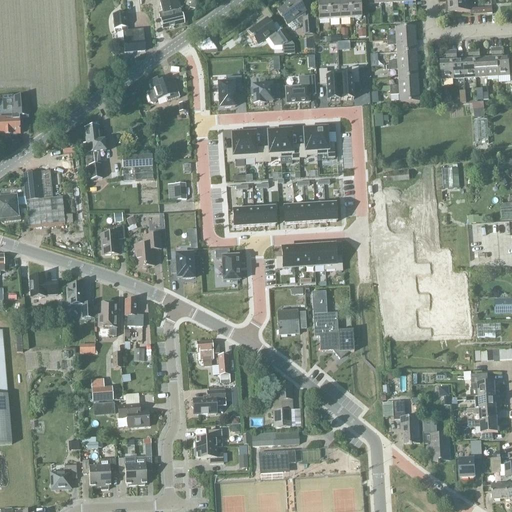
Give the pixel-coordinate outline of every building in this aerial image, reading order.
[(184,24),(178,0),(159,0),(163,14),(160,14),(163,30),(184,24)] [(296,0),(278,12),(288,26),(288,25),(292,31),(295,32),(298,29),(298,27),(297,25),(299,24),(301,27),(304,25),(305,36),(313,35),(313,33),(312,24),(312,20),(306,20),(306,14),(296,0)] [(319,22),(330,21),(328,0),(324,0),(325,2),(318,2),(319,22)] [(341,20),(339,1),(333,1),(332,0),(328,0),(330,21),(341,20)] [(341,20),(351,20),(349,0),(345,0),(346,0),(339,1),(341,20)] [(349,0),(351,20),(358,19),(361,19),(360,0),(349,0)] [(466,7),(466,1),(448,2),(449,7),(447,7),(446,8),(446,14),(471,12),(471,7),(466,7)] [(126,14),(113,15),(115,29),(122,29),(122,32),(123,32),(125,54),(127,53),(129,55),(133,55),(134,53),(146,52),(143,30),(128,31),(126,14)] [(267,20),(249,33),(258,46),(268,39),(274,47),(283,47),(284,56),(295,55),(294,47),(284,32),(277,37),(274,34),(276,33),(267,20)] [(387,42),(416,41),(415,28),(396,29),(396,37),(387,37),(387,42)] [(397,54),(416,53),(416,41),(387,42),(388,47),(396,46),(397,54)] [(487,78),(498,77),(497,49),(491,49),(492,57),(493,57),(493,60),(486,61),(487,78)] [(497,49),(498,77),(510,77),(509,59),(502,60),(502,57),(503,57),(502,49),(497,49)] [(464,79),(475,79),(474,50),(469,51),(469,58),(470,58),(470,62),(463,62),(464,79)] [(487,78),(486,61),(480,61),(479,58),(480,58),(479,50),(474,50),(475,79),(487,78)] [(464,79),(463,62),(456,62),(456,59),(457,59),(457,51),(451,52),(453,80),(464,79)] [(441,81),(453,80),(451,52),(446,52),(447,60),(448,60),(448,63),(440,63),(441,81)] [(388,67),(417,65),(416,53),(397,54),(397,62),(388,62),(388,67)] [(398,78),(418,77),(417,65),(388,67),(389,72),(398,71),(398,78)] [(351,72),(339,73),(341,101),(346,101),(347,101),(351,100),(351,101),(352,101),(352,100),(354,100),(353,89),(353,88),(353,86),(353,85),(353,84),(359,83),(358,69),(351,69),(351,72)] [(326,71),(319,71),(320,86),(327,85),(327,87),(326,87),(326,88),(327,88),(327,90),(326,90),(327,90),(328,102),(329,102),(330,102),(334,101),(334,102),(335,102),(335,101),(341,101),(339,73),(327,74),(326,71)] [(399,86),(389,87),(390,91),(418,90),(418,77),(398,78),(399,86)] [(157,102),(166,98),(168,103),(180,99),(175,84),(168,86),(165,78),(150,84),(153,91),(152,93),(149,94),(148,96),(151,104),(154,105),(156,105),(157,102)] [(226,84),(219,85),(220,109),(235,108),(234,94),(242,94),(241,78),(226,79),(226,84)] [(300,88),(286,89),(286,105),(295,104),(301,104),(310,103),(309,96),(315,96),(314,78),(300,78),(300,88)] [(253,89),(251,89),(252,96),(254,96),(254,107),(264,106),(264,104),(273,103),(273,101),(273,99),(280,99),(279,86),(272,86),(272,84),(260,84),(260,87),(253,87),(253,89)] [(418,90),(390,91),(390,97),(399,96),(399,103),(419,102),(418,90)] [(0,135),(20,135),(19,117),(29,116),(27,97),(13,97),(15,117),(12,117),(13,119),(5,120),(5,118),(0,118),(0,135)] [(475,145),(489,145),(487,120),(474,121),(475,145)] [(143,137),(143,125),(133,124),(133,137),(143,137)] [(86,145),(84,145),(85,157),(86,157),(87,167),(89,167),(90,180),(91,181),(102,179),(99,155),(107,154),(105,142),(101,142),(99,127),(84,129),(86,145)] [(328,159),(335,159),(334,144),(328,145),(327,130),(315,131),(317,156),(328,156),(328,159)] [(304,131),(305,146),(298,147),(299,159),(306,159),(306,157),(317,156),(315,131),(304,131)] [(281,158),(292,158),(292,162),(299,161),(298,147),(292,147),(291,132),(280,133),(279,133),(281,158)] [(268,134),(269,148),(262,149),(264,163),(271,163),(270,159),(281,158),(279,133),(268,134)] [(245,161),(255,160),(256,164),(263,163),(262,149),(256,149),(255,134),(244,135),(245,161)] [(232,136),(233,151),(227,151),(227,164),(235,163),(235,161),(245,161),(244,135),(232,136)] [(152,156),(122,158),(124,182),(154,181),(152,156)] [(448,190),(459,189),(458,169),(447,169),(448,190)] [(25,188),(26,206),(29,228),(65,224),(62,198),(52,199),(49,172),(23,174),(25,188)] [(390,187),(388,187),(389,197),(412,195),(411,180),(406,181),(406,174),(393,175),(394,181),(389,182),(390,187)] [(185,185),(175,186),(176,201),(186,201),(185,185)] [(2,200),(0,200),(0,220),(4,220),(5,224),(21,222),(20,212),(17,212),(16,207),(26,206),(25,188),(1,191),(2,200)] [(502,221),(511,219),(511,203),(501,204),(502,221)] [(336,205),(325,206),(326,224),(337,223),(336,205)] [(415,205),(390,207),(392,237),(417,235),(415,205)] [(315,206),(305,207),(306,225),(316,224),(315,206)] [(325,206),(315,206),(316,224),(326,224),(325,206)] [(305,207),(295,208),(296,225),(306,225),(305,207)] [(295,208),(284,208),(285,226),(296,225),(295,208)] [(264,209),(254,210),(255,228),(265,227),(264,209)] [(275,209),(264,209),(265,227),(276,227),(275,209)] [(254,210),(244,211),(245,228),(255,228),(254,210)] [(244,211),(233,211),(234,229),(245,228),(244,211)] [(101,236),(103,257),(119,255),(118,241),(125,240),(124,227),(117,228),(117,235),(101,236)] [(82,239),(81,231),(70,232),(70,239),(82,239)] [(134,248),(136,269),(154,267),(153,251),(161,251),(160,237),(145,238),(146,247),(134,248)] [(414,254),(413,254),(413,264),(436,263),(435,248),(431,248),(430,242),(418,242),(418,249),(414,249),(414,254)] [(326,267),(325,247),(317,248),(314,248),(315,268),(324,267),(326,267)] [(326,267),(324,267),(325,271),(336,270),(336,272),(342,272),(342,257),(336,258),(335,247),(325,247),(326,267)] [(303,248),(293,249),(294,269),(305,268),(303,248)] [(303,248),(305,268),(315,268),(314,248),(311,248),(303,248)] [(294,269),(293,249),(282,250),(282,259),(276,259),(277,270),(294,269)] [(229,251),(216,252),(216,260),(222,260),(224,283),(239,282),(240,282),(240,281),(239,273),(239,272),(239,268),(239,267),(238,259),(238,258),(237,258),(229,258),(229,251)] [(194,280),(192,256),(176,257),(177,261),(171,262),(172,275),(178,275),(178,279),(183,279),(183,280),(194,280)] [(429,274),(414,275),(415,287),(437,285),(436,275),(442,274),(441,267),(429,268),(429,274)] [(32,279),(28,279),(29,297),(47,297),(47,295),(57,295),(57,282),(46,282),(46,278),(32,279)] [(437,285),(415,287),(416,298),(431,297),(431,304),(444,303),(443,296),(437,296),(437,285)] [(84,286),(67,287),(68,307),(82,306),(82,319),(94,319),(93,305),(85,305),(84,286)] [(326,293),(312,294),(314,338),(319,338),(320,352),(333,352),(340,360),(338,332),(337,314),(327,315),(326,293)] [(511,293),(496,294),(496,301),(511,300),(511,293)] [(143,317),(136,317),(136,301),(125,301),(125,317),(128,317),(128,328),(143,328),(143,317)] [(511,301),(496,302),(496,310),(511,310),(511,301)] [(432,310),(417,311),(417,322),(439,321),(438,310),(444,310),(444,303),(431,304),(432,310)] [(117,305),(102,305),(102,317),(99,317),(99,328),(110,329),(110,338),(116,338),(117,329),(117,305)] [(297,312),(277,313),(279,337),(298,336),(298,326),(305,326),(305,314),(297,315),(297,312)] [(439,321),(417,322),(418,334),(433,333),(434,339),(446,338),(446,331),(440,332),(439,321)] [(477,325),(478,339),(496,338),(496,332),(501,332),(501,324),(477,325)] [(3,331),(0,331),(0,445),(13,444),(3,331)] [(353,331),(338,332),(340,360),(340,361),(348,354),(350,354),(354,354),(354,349),(357,348),(357,342),(354,342),(353,331)] [(213,342),(197,343),(197,353),(200,353),(200,361),(203,361),(203,368),(212,367),(212,360),(214,360),(213,355),(220,354),(219,346),(217,346),(213,346),(213,342)] [(65,345),(49,344),(48,365),(64,366),(65,345)] [(144,351),(134,350),(134,362),(144,363),(144,351)] [(121,355),(113,355),(114,369),(121,369),(121,355)] [(220,356),(218,357),(219,360),(219,367),(220,376),(220,377),(220,384),(230,384),(230,376),(228,356),(220,356)] [(487,377),(471,378),(472,392),(473,398),(478,397),(496,396),(495,384),(488,385),(487,377)] [(279,412),(273,413),(274,429),(291,429),(290,412),(293,411),(292,402),(291,385),(277,386),(278,402),(279,402),(279,412)] [(440,388),(440,398),(450,398),(450,387),(440,388)] [(104,389),(92,390),(93,404),(113,402),(112,389),(104,389)] [(140,390),(129,390),(129,400),(140,400),(140,390)] [(194,417),(216,416),(216,408),(225,407),(224,392),(207,393),(208,400),(193,401),(193,402),(191,404),(191,408),(193,410),(194,417)] [(473,398),(466,398),(467,402),(475,402),(476,410),(496,409),(496,396),(478,397),(473,398)] [(404,403),(393,403),(394,421),(401,421),(401,429),(403,429),(404,444),(404,445),(420,444),(419,419),(405,419),(404,403)] [(115,404),(104,405),(105,417),(116,416),(115,404)] [(149,428),(148,412),(140,413),(139,406),(118,408),(119,419),(127,419),(128,429),(149,428)] [(476,410),(467,410),(467,415),(473,415),(473,416),(480,416),(480,422),(497,421),(496,409),(476,410)] [(480,422),(468,423),(468,429),(480,428),(481,436),(482,442),(494,441),(493,435),(498,434),(497,421),(480,422)] [(433,447),(433,463),(450,462),(448,436),(437,436),(436,428),(433,428),(433,422),(424,422),(425,435),(430,435),(431,447),(433,447)] [(195,450),(216,449),(222,449),(222,438),(222,431),(208,432),(208,439),(196,439),(196,441),(195,441),(195,450)] [(299,434),(273,435),(251,437),(252,449),(258,449),(299,446),(299,434)] [(460,480),(475,479),(474,460),(481,460),(481,443),(471,444),(471,460),(459,460),(460,480)] [(216,449),(195,450),(196,459),(197,459),(197,460),(209,460),(210,466),(224,465),(223,455),(217,455),(216,449)] [(290,474),(289,465),(296,464),(295,451),(258,454),(260,476),(290,474)] [(248,469),(248,464),(247,456),(239,457),(239,464),(239,469),(248,469)] [(152,472),(152,464),(151,458),(135,459),(135,466),(136,487),(145,486),(145,485),(147,485),(146,473),(152,472)] [(136,487),(135,466),(135,459),(118,460),(119,474),(125,474),(126,486),(127,486),(127,487),(136,487)] [(105,461),(99,461),(99,467),(100,489),(109,488),(109,487),(111,487),(110,474),(116,474),(116,464),(115,460),(105,461)] [(508,501),(506,478),(506,465),(504,465),(504,466),(501,466),(500,460),(491,460),(492,474),(501,473),(501,478),(501,486),(492,487),(493,502),(508,501)] [(100,489),(99,467),(89,468),(89,462),(82,462),(83,476),(89,475),(90,488),(91,488),(91,489),(100,489)] [(65,472),(50,473),(51,491),(71,489),(71,480),(78,480),(77,466),(64,467),(65,472)]
